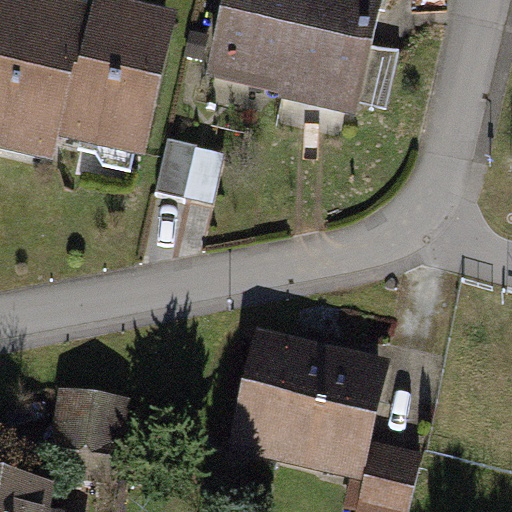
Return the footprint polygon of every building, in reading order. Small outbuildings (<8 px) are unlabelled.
[(383,13),(308,0),(228,0),(212,93),(364,120),(383,13)] [(163,46),(10,14),(0,63),(0,143),(136,172),(163,46)] [(228,161),(175,151),(166,205),(219,214),(228,161)] [(388,375),(263,348),(236,459),(362,488),(388,375)] [(130,414),(65,403),(50,485),(115,497),(130,414)] [(416,511),(427,469),(379,457),(364,511),(416,511)] [(47,511),(49,500),(0,491),(0,511),(47,511)]
